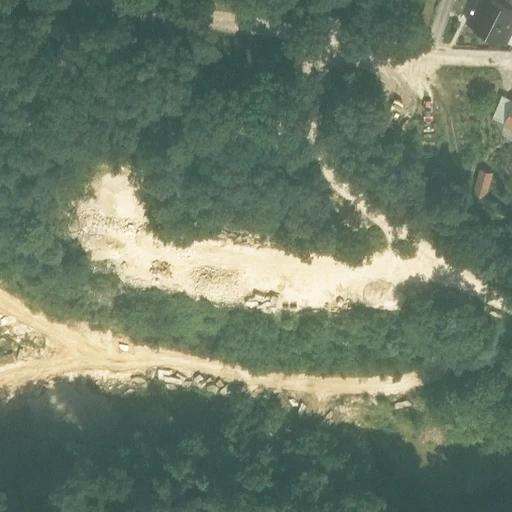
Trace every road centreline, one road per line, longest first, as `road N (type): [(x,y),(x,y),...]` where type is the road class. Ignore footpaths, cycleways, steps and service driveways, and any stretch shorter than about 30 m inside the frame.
road 1 (track): [(0,333),(74,374),(347,423),(392,426),(467,383),(511,379)]
road 2 (residential): [(511,52),(428,49),(202,0)]
road 3 (track): [(511,293),(423,249),(399,270),(249,265)]
road 4 (track): [(342,34),(325,92),(328,141),(344,176),(423,249)]
